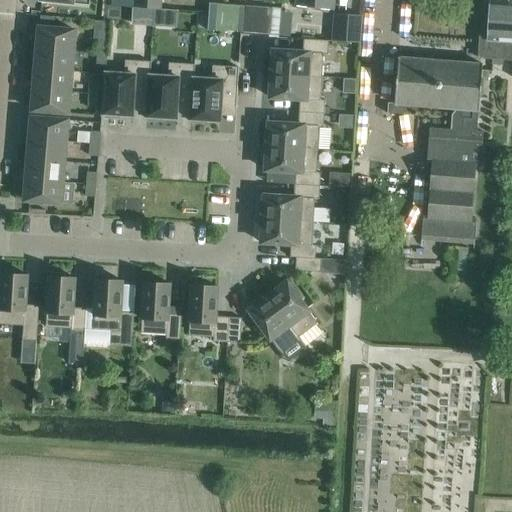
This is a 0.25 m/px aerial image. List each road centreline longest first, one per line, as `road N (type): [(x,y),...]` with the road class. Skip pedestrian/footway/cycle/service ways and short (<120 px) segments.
road 1 (residential): [(0,238),(216,255),(238,236),(243,155)]
road 2 (residential): [(243,155),(110,145)]
